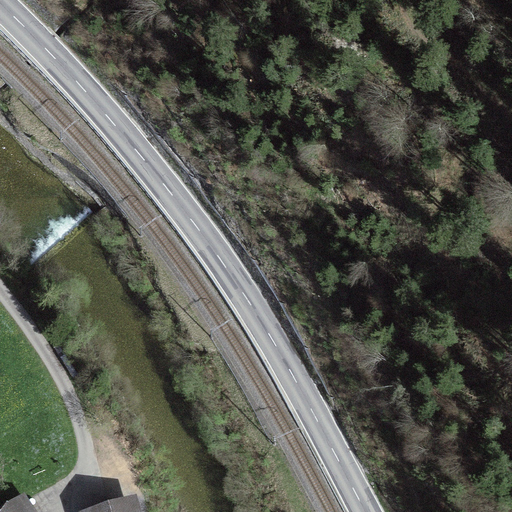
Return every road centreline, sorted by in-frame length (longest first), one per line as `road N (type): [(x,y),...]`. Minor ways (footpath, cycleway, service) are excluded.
road 1 (primary): [(366,511),(226,265),(126,138),(0,2)]
road 2 (track): [(83,446),(57,372),(0,289)]
